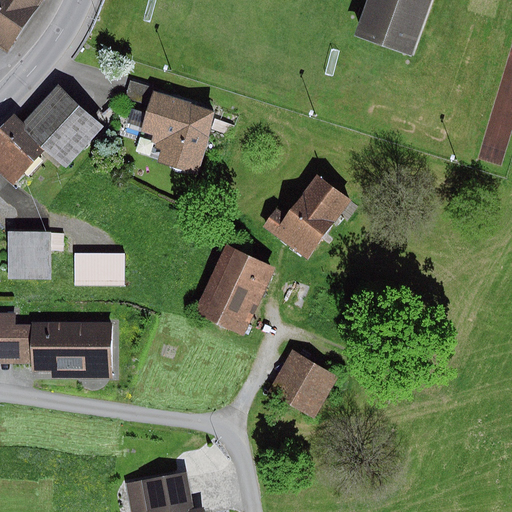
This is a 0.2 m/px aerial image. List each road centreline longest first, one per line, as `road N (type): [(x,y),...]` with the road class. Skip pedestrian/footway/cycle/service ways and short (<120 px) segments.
road 1 (residential): [(254,511),(241,448),(227,431),(0,394)]
road 2 (tertiary): [(0,106),(62,37),(81,0)]
